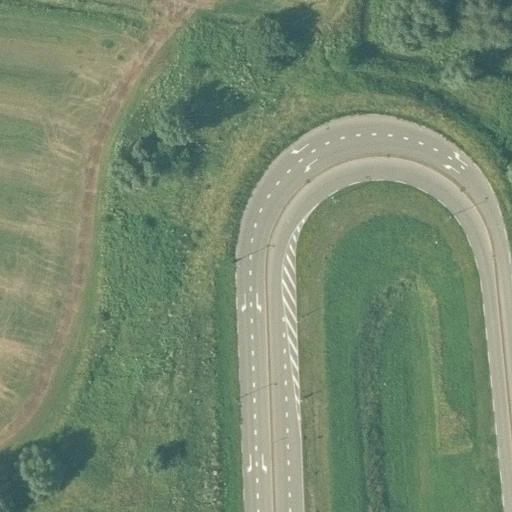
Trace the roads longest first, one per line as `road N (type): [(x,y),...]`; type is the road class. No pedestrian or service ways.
road 1 (secondary): [(288,511),(275,281),(280,245),(323,188),(357,173),(393,171),(428,181),(458,203),(479,233),(510,511)]
road 2 (secondary): [(511,348),(494,218),(475,183),(445,156),(369,135),(295,164),(269,193),(253,230),(258,511)]
